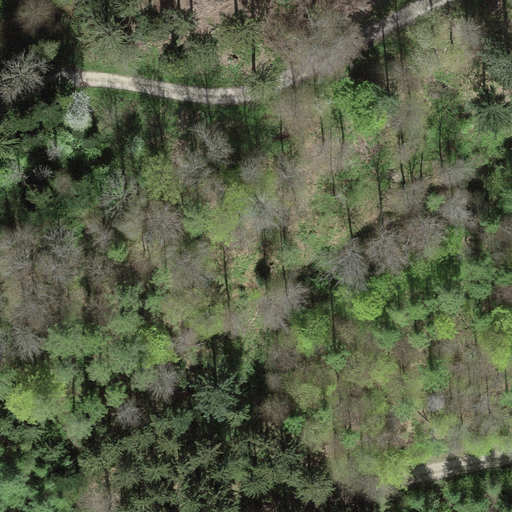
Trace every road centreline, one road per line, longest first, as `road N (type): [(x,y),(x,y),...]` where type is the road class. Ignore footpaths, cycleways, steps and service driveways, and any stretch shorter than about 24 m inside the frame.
road 1 (track): [(0,92),(71,79),(253,91),(426,0)]
road 2 (track): [(263,511),(511,454)]
